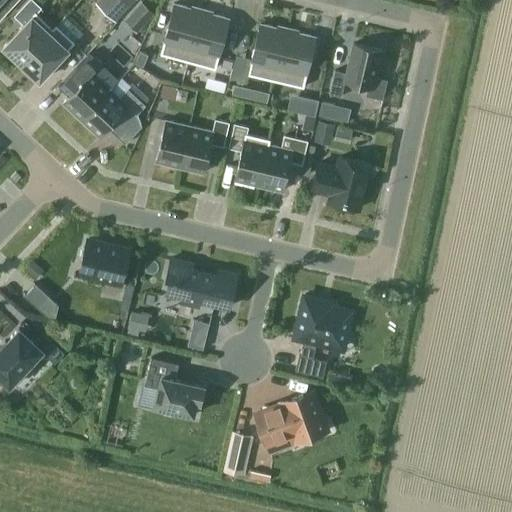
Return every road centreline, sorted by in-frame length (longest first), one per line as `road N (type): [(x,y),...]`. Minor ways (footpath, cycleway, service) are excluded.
road 1 (residential): [(269,249),(378,275),(433,20)]
road 2 (residential): [(53,176),(94,207),(269,249)]
